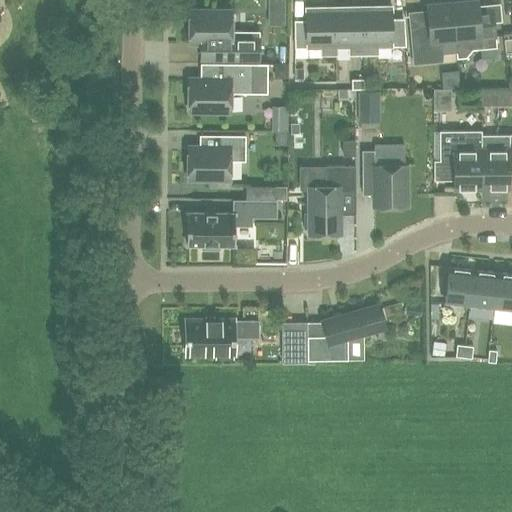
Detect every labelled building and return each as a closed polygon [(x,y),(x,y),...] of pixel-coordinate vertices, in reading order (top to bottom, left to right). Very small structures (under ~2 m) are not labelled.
[(268,0),(269,10),(286,10),(285,0),(268,0)] [(457,37),(453,0),(428,2),(430,28),(412,30),(415,64),(443,61),(444,38),(457,37)] [(474,54),(498,52),(494,8),(480,9),(479,0),(454,0),(453,0),(457,37),(459,63),(468,62),(474,54)] [(364,10),(366,53),(380,52),(379,46),(408,45),(407,25),(394,26),(393,5),(374,6),(374,10),(364,10)] [(366,53),(364,10),(355,10),(355,6),(336,7),(336,11),(331,11),(331,54),(338,54),(338,47),(351,47),(352,54),(366,53)] [(331,54),(331,11),(327,11),(327,7),(308,7),(308,37),(296,37),(296,48),(323,48),(323,55),(331,54)] [(260,58),(260,31),(232,30),(232,11),(190,10),(190,42),(221,42),(221,57),(260,58)] [(78,87),(84,67),(61,60),(55,80),(78,87)] [(224,63),(223,78),(189,78),(189,110),(231,110),(231,92),(267,92),(268,63),(224,63)] [(294,73),(293,82),(305,82),(305,73),(294,73)] [(352,89),(355,89),(364,89),(364,79),(351,79),(352,89)] [(511,104),(511,88),(501,89),(501,105),(511,104)] [(380,92),(358,92),(358,122),(380,122),(380,92)] [(293,128),(293,104),(279,104),(278,128),(293,128)] [(482,188),(482,135),(481,130),(440,131),(440,160),(454,160),(454,188),(482,188)] [(246,160),(246,135),(221,134),(220,146),(188,146),(188,178),(230,178),(230,160),(246,160)] [(510,188),(510,172),(511,172),(511,134),(482,135),(482,188),(510,188)] [(406,164),(392,164),(374,165),(374,151),(362,151),(362,175),(374,175),(374,206),(406,206),(406,164)] [(339,234),(339,190),(355,190),(355,166),(325,166),(325,186),(309,186),(309,212),(303,212),(303,228),(309,228),(309,234),(339,234)] [(277,216),(278,199),(242,199),(242,213),(187,212),(187,244),(202,244),(202,248),(220,248),(220,244),(237,245),(237,224),(253,224),(253,215),(277,216)] [(474,270),(449,267),(445,302),(470,305),(474,270)] [(470,305),(494,308),(498,272),(474,270),(470,305)] [(494,308),(511,309),(511,274),(498,272),(494,308)] [(386,327),(379,304),(322,320),(326,336),(307,336),(307,360),(348,359),(348,338),(386,327)] [(186,321),(186,353),(216,353),(216,357),(232,357),(232,353),(234,353),(233,337),(258,337),(258,321),(186,321)] [(306,362),(306,336),(280,336),(281,346),(294,346),(294,362),(306,362)] [(456,356),(464,357),(465,345),(457,344),(456,356)] [(464,357),(472,358),(473,346),(465,345),(464,357)] [(497,350),(489,349),(488,361),(496,362),(497,350)]
